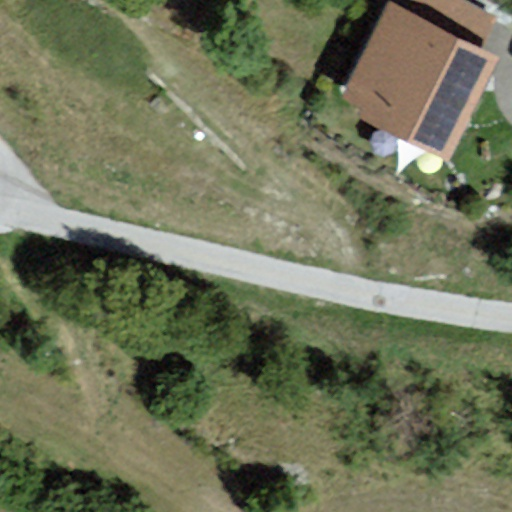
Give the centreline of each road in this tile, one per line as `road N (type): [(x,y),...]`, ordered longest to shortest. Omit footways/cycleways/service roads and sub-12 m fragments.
road 1 (unclassified): [(15,211),(386,297),(511,316)]
road 2 (track): [(363,292),(342,226),(245,153),(120,22)]
